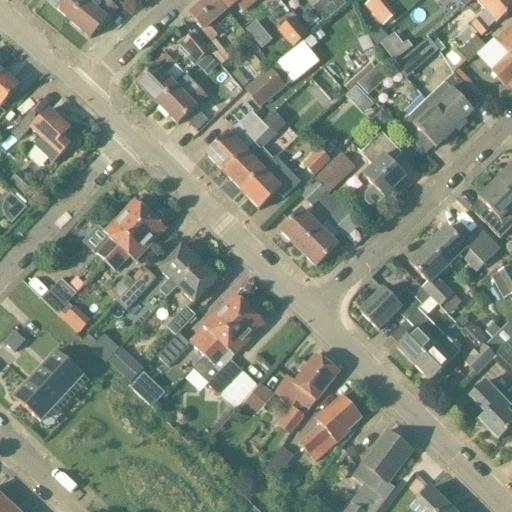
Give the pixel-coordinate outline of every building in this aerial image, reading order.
[(68,21),(85,1),(84,0),(47,0),(46,2),(68,21)] [(105,0),(96,11),(85,1),(68,21),(90,41),(117,9),(107,0),(105,0)] [(226,13),(215,0),(206,0),(189,15),(212,41),(223,32),(215,22),(226,13)] [(261,0),(215,0),(226,13),(235,5),(244,15),(261,0)] [(381,27),(396,17),(384,0),(371,0),(366,4),(381,27)] [(511,2),(510,0),(475,0),(497,25),(511,11),(511,2)] [(306,33),(294,18),(277,33),(292,51),(309,36),(306,33)] [(490,31),(480,19),(471,27),(481,38),(490,31)] [(258,21),(247,28),(262,48),(273,41),(258,21)] [(492,71),(507,87),(511,82),(511,26),(496,41),(510,55),(492,71)] [(381,43),(395,61),(412,48),(398,30),(381,43)] [(187,60),(195,69),(211,55),(193,33),(179,47),(190,58),(187,60)] [(484,47),(476,38),(459,54),(467,63),(484,47)] [(429,42),(418,51),(431,65),(441,56),(429,42)] [(295,51),(281,63),(295,81),(310,70),(295,51)] [(158,105),(177,87),(167,76),(177,66),(166,55),(137,83),(158,105)] [(382,64),(360,82),(370,94),(392,76),(382,64)] [(278,65),(244,91),(259,110),(293,83),(278,65)] [(459,71),(455,74),(477,98),(479,100),(482,97),(480,94),(480,93),(459,71)] [(19,88),(0,72),(0,111),(19,88)] [(444,84),(427,101),(455,131),(474,113),(446,83),(444,84)] [(320,109),(332,99),(319,84),(307,94),(320,109)] [(177,87),(158,105),(178,125),(207,97),(198,88),(187,98),(177,87)] [(427,101),(410,118),(400,128),(421,151),(430,143),(436,149),(455,131),(427,101)] [(370,121),(380,132),(391,122),(381,111),(370,121)] [(35,148),(54,166),(71,148),(62,140),(70,132),(48,112),(31,131),(42,141),(35,148)] [(244,136),(237,143),(227,133),(205,156),(224,175),(270,129),(263,121),(247,138),(244,136)] [(270,129),(224,175),(241,192),(264,170),(264,169),(255,161),(263,153),(261,151),(277,135),(270,129)] [(385,199),(384,199),(406,179),(391,163),(401,154),(383,135),(362,154),(373,167),(363,176),(373,187),(365,195),(365,203),(369,207),(377,207),(385,199)] [(314,178),(331,162),(320,151),(303,167),(314,178)] [(316,179),(330,194),(355,169),(341,155),(316,179)] [(264,170),(241,192),(260,211),(277,194),(284,202),(301,185),(275,158),(264,169),(264,170)] [(511,164),(497,179),(511,194),(511,164)] [(35,185),(20,171),(7,185),(23,199),(35,185)] [(330,194),(316,179),(314,181),(315,182),(300,196),(312,209),(327,193),(329,195),(330,194)] [(476,214),(501,240),(511,229),(511,194),(497,179),(478,197),(486,205),(476,214)] [(1,212),(18,222),(28,205),(11,195),(1,212)] [(105,236),(108,239),(94,254),(105,265),(150,217),(136,203),(105,236)] [(360,225),(341,206),(326,221),(339,234),(345,240),(360,225)] [(299,250),(320,229),(301,210),(280,231),(299,250)] [(150,217),(105,265),(115,274),(129,258),(135,264),(165,231),(150,217)] [(482,232),(475,239),(466,247),(447,227),(428,245),(448,265),(460,254),(478,272),(500,250),(482,232)] [(320,229),(299,250),(317,267),(337,246),(320,229)] [(448,265),(428,245),(409,263),(428,283),(422,288),(440,307),(453,294),(436,277),(448,265)] [(166,297),(198,263),(182,247),(158,272),(168,282),(159,291),(166,297)] [(217,281),(198,263),(166,297),(167,298),(176,289),(193,306),(217,281)] [(511,271),(510,267),(498,274),(490,278),(503,300),(511,295),(511,271)] [(117,303),(147,271),(144,268),(132,281),(126,276),(108,295),(117,303)] [(147,271),(117,303),(126,312),(157,280),(147,271)] [(57,316),(77,296),(62,281),(42,302),(57,316)] [(415,282),(408,289),(395,301),(383,289),(361,311),(379,330),(398,312),(406,320),(409,317),(414,312),(417,309),(419,311),(432,299),(415,282)] [(250,311),(235,297),(189,344),(191,347),(204,359),(250,311)] [(175,338),(179,334),(196,318),(186,308),(166,328),(175,338)] [(409,317),(418,326),(397,348),(414,365),(444,336),(419,311),(417,309),(414,312),(409,317)] [(65,317),(76,332),(86,325),(75,310),(65,317)] [(264,326),(250,311),(204,359),(213,368),(228,353),(233,358),(264,326)] [(486,341),(479,348),(463,364),(476,377),(495,358),(511,340),(511,321),(511,322),(500,332),(489,344),(486,341)] [(482,336),(470,324),(462,331),(479,348),(486,341),(482,336)] [(20,329),(15,333),(26,343),(27,344),(32,340),(20,329)] [(10,339),(21,349),(26,343),(15,333),(10,339)] [(105,334),(91,348),(107,362),(120,347),(105,334)] [(179,334),(175,338),(156,357),(168,369),(191,347),(189,344),(179,334)] [(444,336),(414,365),(431,382),(460,353),(444,336)] [(511,340),(495,358),(511,375),(511,340)] [(44,363),(28,344),(14,356),(30,375),(44,363)] [(131,385),(146,370),(124,348),(109,363),(131,385)] [(56,352),(42,368),(70,394),(84,378),(56,352)] [(302,376),(296,384),(287,377),(274,396),(292,409),(298,402),(309,411),(338,374),(317,357),(307,370),(303,368),(299,373),(302,376)] [(217,397),(241,372),(231,362),(207,387),(217,397)] [(28,383),(56,409),(70,394),(42,368),(28,383)] [(131,386),(153,409),(168,395),(146,372),(131,386)] [(216,434),(237,413),(244,404),(258,389),(257,388),(241,372),(217,397),(231,409),(211,429),(216,434)] [(467,399),(484,416),(480,421),(499,441),(508,432),(511,435),(511,405),(509,408),(485,382),(467,399)] [(28,383),(13,399),(41,425),(56,409),(28,383)] [(315,423),(320,427),(298,446),(314,464),(336,445),(337,445),(350,434),(347,431),(360,420),(341,400),(315,423)] [(244,404),(237,413),(243,419),(244,419),(252,411),(244,404)] [(290,437),(304,418),(291,408),(277,427),(290,437)] [(413,451),(387,432),(352,479),(369,493),(377,483),(388,492),(413,451)] [(294,459),(282,450),(262,476),(266,479),(260,487),(267,493),(294,459)] [(359,496),(352,506),(349,504),(344,511),(376,511),(377,511),(391,494),(388,492),(377,483),(369,493),(364,500),(359,496)] [(441,511),(447,507),(430,490),(408,511),(441,511)] [(0,511),(8,511),(0,503),(0,511)]
